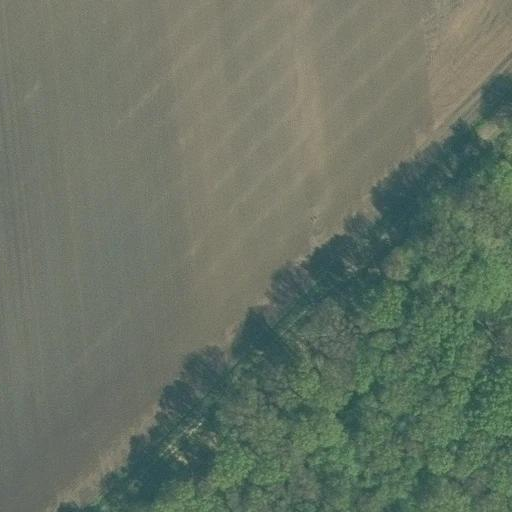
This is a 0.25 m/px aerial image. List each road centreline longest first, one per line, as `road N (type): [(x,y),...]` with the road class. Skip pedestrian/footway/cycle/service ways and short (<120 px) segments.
road 1 (track): [(384,241),(119,511)]
road 2 (track): [(511,111),(384,241)]
